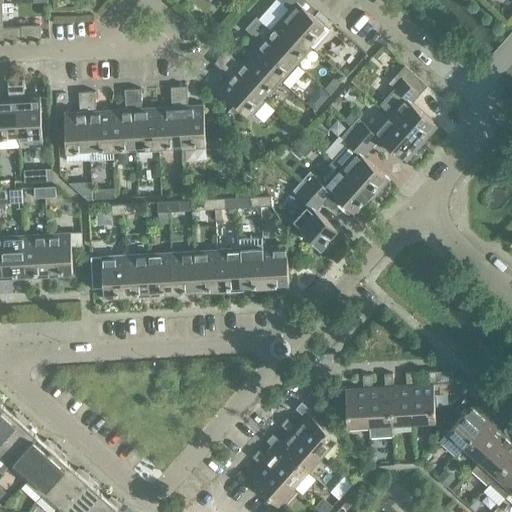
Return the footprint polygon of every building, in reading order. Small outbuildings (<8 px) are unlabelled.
[(306,0),(275,0),(269,7),(313,46),(329,29),(326,26),(331,21),(319,10),(314,15),(312,13),(316,8),(306,0)] [(1,3),(0,2),(0,39),(41,37),(40,23),(20,24),(20,25),(2,26),(1,3)] [(313,46),(269,7),(259,18),(256,15),(250,21),(261,31),(266,25),(271,29),(266,35),(298,64),(313,46)] [(211,34),(219,25),(214,20),(207,20),(202,26),(211,34)] [(261,31),(250,21),(244,28),(255,38),(261,31)] [(298,64),(266,35),(251,52),(282,81),(298,64)] [(236,59),(225,49),(220,56),(230,65),(236,59)] [(282,81),(251,52),(235,69),(267,98),(282,81)] [(230,65),(220,56),(214,62),(224,72),(230,65)] [(427,85),(405,65),(389,81),(396,87),(380,105),(389,113),(422,143),(438,125),(412,101),(427,85)] [(267,98),(235,69),(219,87),(247,112),(249,110),(253,114),(267,98)] [(17,91),(16,77),(7,78),(8,92),(17,91)] [(17,91),(24,91),(24,77),(16,77),(17,91)] [(180,100),(179,85),(170,86),(171,100),(180,100)] [(188,99),(187,85),(179,85),(180,100),(188,99)] [(142,102),(141,87),(133,88),(134,102),(142,102)] [(134,102),(133,88),(124,88),(125,103),(134,102)] [(88,105),(87,90),(78,91),(79,105),(88,105)] [(96,104),(95,90),(87,90),(88,105),(96,104)] [(41,95),(17,97),(19,141),(20,147),(43,146),(41,95)] [(17,97),(0,97),(0,141),(19,141),(17,97)] [(204,103),(180,105),(183,149),(207,148),(204,103)] [(180,105),(157,106),(160,150),(183,149),(180,105)] [(157,106),(134,108),(137,151),(160,150),(157,106)] [(134,108),(111,109),(114,153),(137,151),(134,108)] [(111,109),(88,110),(91,154),(114,153),(111,109)] [(90,136),(88,110),(64,112),(67,161),(91,160),(90,136)] [(359,117),(350,126),(369,143),(377,134),(406,160),(422,143),(389,113),(374,130),(359,117)] [(361,152),(369,143),(350,126),(342,136),(348,141),(332,159),(341,167),(374,196),(390,179),(361,152)] [(52,178),(52,165),(24,167),(24,179),(52,178)] [(311,170),(302,180),(321,197),(329,188),(359,214),(374,196),(341,167),(326,184),(311,170)] [(93,197),(92,179),(69,180),(69,181),(87,197),(93,197)] [(321,197),(302,180),(294,189),(309,203),(293,221),(327,251),(343,233),(313,206),(321,197)] [(56,196),(55,185),(45,186),(46,196),(56,196)] [(46,196),(45,186),(33,187),(34,197),(46,196)] [(115,195),(115,186),(94,187),(95,197),(115,195)] [(0,198),(10,198),(9,188),(0,188),(0,198)] [(261,206),(260,195),(237,196),(238,207),(249,206),(261,206)] [(261,206),(271,205),(271,195),(260,195),(261,206)] [(238,207),(237,196),(215,198),(215,208),(216,219),(222,219),(221,208),(225,208),(238,207)] [(215,208),(215,198),(203,199),(190,199),(191,210),(204,209),(215,208)] [(169,211),(168,200),(157,201),(158,211),(169,211)] [(179,210),(179,200),(168,200),(169,211),(179,210)] [(134,213),(133,202),(123,203),(123,213),(134,213)] [(123,213),(123,203),(111,203),(111,214),(123,213)] [(71,232),(47,233),(50,277),(73,276),(73,269),(71,232)] [(47,233),(25,234),(27,279),(50,277),(47,233)] [(25,234),(2,235),(4,280),(27,279),(25,234)] [(262,237),(240,239),(243,291),(266,290),(263,238),(262,238),(262,237)] [(287,245),(267,246),(267,238),(263,238),(266,290),(290,289),(287,245)] [(239,247),(218,249),(220,293),(243,291),(240,239),(239,239),(239,247)] [(218,249),(195,250),(197,294),(220,293),(218,249)] [(197,294),(195,250),(172,251),(174,295),(197,294)] [(172,251),(149,252),(151,297),(174,295),(172,251)] [(149,252),(126,254),(128,298),(151,297),(149,252)] [(126,254),(102,255),(90,256),(92,283),(103,283),(104,299),(128,298),(126,254)] [(427,383),(415,383),(411,384),(413,421),(435,420),(433,382),(452,381),(451,368),(427,370),(427,383)] [(406,384),(393,384),(389,385),(392,435),(393,435),(392,423),(413,421),(411,384),(415,383),(414,370),(405,371),(406,384)] [(385,385),(372,386),(367,386),(369,424),(370,437),(392,435),(389,385),(393,384),(393,372),(384,372),(385,385)] [(347,425),(369,424),(367,386),(372,386),(371,373),(362,374),(363,386),(345,387),(347,425)] [(455,409),(462,415),(447,431),(439,440),(456,455),(489,418),(493,420),(501,411),(494,405),(486,415),(472,403),(472,404),(465,398),(455,409)] [(311,409),(302,401),(296,407),(305,416),(296,426),(294,429),(322,454),(337,437),(309,412),(311,409)] [(6,407),(0,413),(0,443),(24,416),(17,410),(14,414),(6,407)] [(24,416),(0,443),(0,453),(12,464),(37,435),(27,426),(30,422),(24,416)] [(294,429),(296,426),(287,417),(281,423),(291,432),(282,442),(279,445),(308,470),(322,454),(294,429)] [(489,418),(456,455),(456,456),(465,446),(480,460),(505,432),(508,435),(511,430),(511,420),(510,419),(502,429),(493,420),(489,418)] [(505,432),(480,460),(471,469),(488,484),(490,481),(511,457),(511,438),(508,435),(505,432)] [(279,445),(282,442),(273,433),(267,440),(276,448),(268,458),(265,461),(293,486),(308,470),(279,445)] [(37,435),(12,464),(28,479),(57,446),(50,440),(47,444),(37,435)] [(57,446),(28,479),(44,493),(70,464),(60,456),(63,452),(57,446)] [(265,461),(268,458),(258,449),(253,456),(262,464),(250,477),(279,503),(293,486),(265,461)] [(511,457),(490,481),(506,496),(511,489),(511,457)] [(70,464),(44,493),(60,508),(89,475),(82,469),(79,472),(70,464)] [(89,475),(60,508),(65,511),(85,511),(102,493),(93,485),(96,481),(89,475)] [(338,499),(344,492),(339,487),(333,494),(338,499)] [(102,493),(85,511),(115,511),(122,504),(115,498),(111,502),(102,493)] [(317,508),(320,511),(326,511),(331,507),(324,500),(317,508)]
